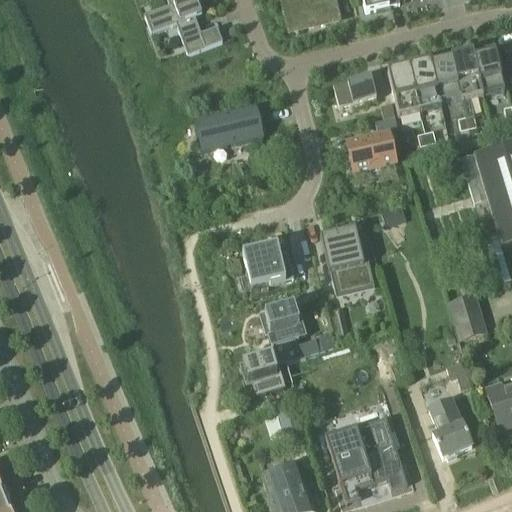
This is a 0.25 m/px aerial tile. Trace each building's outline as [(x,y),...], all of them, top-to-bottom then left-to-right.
[(165,0),(169,9),(169,10),(195,1),(196,0),(165,0)] [(280,0),(288,34),(339,22),(333,0),(280,0)] [(386,0),(361,0),(365,16),(389,10),(386,0)] [(195,1),(169,10),(169,9),(144,19),(144,20),(145,19),(151,37),(176,28),(187,59),(222,46),(217,32),(201,38),(195,21),(202,18),(195,1)] [(472,56),(483,101),(504,96),(494,53),(473,58),(473,56),(472,56)] [(483,101),(472,56),(451,61),(462,106),(483,101)] [(451,61),(451,64),(432,69),(431,66),(430,66),(441,111),(440,106),(460,102),(461,106),(462,106),(451,61)] [(441,111),(430,66),(409,71),(420,116),(441,111)] [(420,116),(409,71),(387,76),(398,121),(420,116)] [(376,104),(371,81),(333,90),(339,113),(376,104)] [(381,111),(384,124),(386,124),(387,123),(395,121),(392,109),(381,111)] [(256,110),(194,125),(194,126),(195,125),(202,155),(201,155),(201,156),(264,141),(264,140),(263,140),(256,111),(257,111),(256,110)] [(474,121),(466,122),(469,134),(476,132),(474,121)] [(397,129),(395,122),(386,124),(388,132),(397,129)] [(461,136),(469,134),(466,122),(458,124),(461,136)] [(425,138),(428,150),(436,148),(433,136),(425,138)] [(388,137),(346,147),(354,178),(396,168),(388,137)] [(428,150),(425,138),(417,140),(420,152),(428,150)] [(511,146),(473,158),(501,250),(511,246),(511,146)] [(401,208),(381,215),(385,229),(405,222),(401,208)] [(356,236),(355,231),(326,238),(320,240),(329,277),(335,275),(340,297),(374,289),(361,234),(356,236)] [(243,258),(246,274),(251,293),(270,289),(293,283),(286,256),(279,258),(278,250),(243,258)] [(242,275),(239,263),(228,266),(231,278),(242,275)] [(448,307),(454,328),(459,346),(487,338),(476,299),(448,307)] [(297,307),(259,319),(265,341),(268,340),(274,360),(298,353),(297,350),(295,343),(307,339),(297,307)] [(343,335),(331,338),(332,345),(344,342),(343,335)] [(315,345),(297,350),(298,353),(300,363),(319,357),(315,345)] [(248,365),(239,369),(246,391),(252,389),(255,400),(285,391),(278,369),(300,363),(298,353),(274,360),(264,364),(262,364),(262,361),(248,365)] [(463,365),(453,369),(461,395),(472,392),(463,365)] [(511,389),(503,392),(501,388),(485,393),(499,434),(511,429),(511,389)] [(442,463),(472,450),(461,426),(459,422),(451,403),(428,413),(436,431),(438,436),(432,439),(442,463)] [(346,509),(347,509),(347,507),(361,503),(358,494),(373,489),(388,485),(391,493),(405,489),(406,490),(407,490),(398,461),(386,423),(357,432),(325,442),(340,490),(346,509)] [(290,448),(306,443),(301,424),(284,429),(290,448)] [(272,511),(314,511),(299,468),(261,481),(272,511)] [(0,494),(0,511),(8,511),(7,511),(0,496),(2,495),(1,494),(0,494)]
